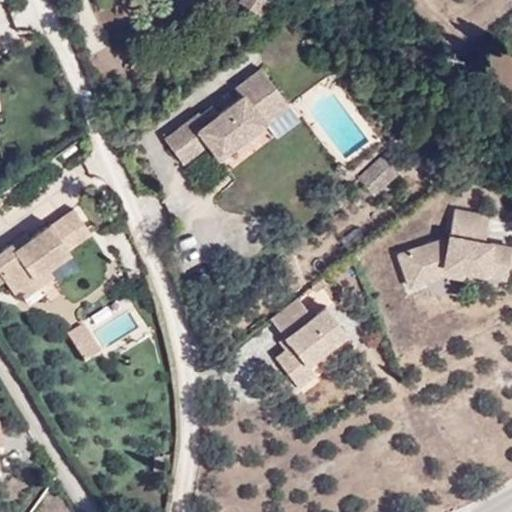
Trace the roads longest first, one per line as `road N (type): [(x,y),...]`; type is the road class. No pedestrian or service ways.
road 1 (residential): [(43,0),(128,184),(181,325),(195,467),(184,511)]
road 2 (residential): [(97,511),(0,358)]
